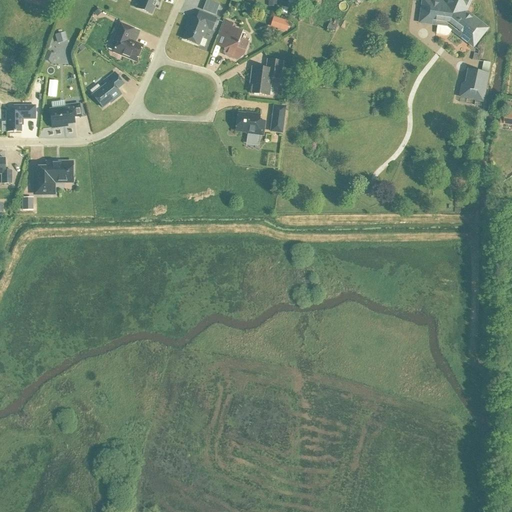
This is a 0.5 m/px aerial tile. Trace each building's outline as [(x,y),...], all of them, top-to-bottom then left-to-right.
[(139,0),(136,9),(151,15),(156,2),(159,3),(160,3),(160,0),(139,0)] [(223,0),(218,13),(225,15),(230,0),(223,0)] [(445,0),(444,3),(422,0),(419,23),(436,25),(436,26),(446,28),(467,44),(467,43),(473,47),(487,29),(466,12),(470,0),(445,0)] [(186,26),(188,27),(183,40),(198,46),(201,38),(204,39),(207,29),(211,31),(216,20),(199,13),(196,20),(189,17),(186,26)] [(272,27),(292,31),(294,21),(275,17),(272,27)] [(240,40),(242,33),(233,30),(235,26),(225,22),(219,37),(226,39),(222,48),(224,49),(225,56),(237,61),(243,56),(248,43),(240,40)] [(119,40),(114,52),(123,56),(124,58),(128,60),(130,59),(136,62),(143,46),(134,43),(135,40),(131,38),(134,30),(120,24),(114,38),(119,40)] [(65,32),(54,35),(57,44),(67,41),(65,32)] [(47,51),(44,60),(50,63),(54,54),(47,51)] [(252,68),(250,79),(253,79),(251,94),(269,97),(271,79),(280,80),(282,63),(267,61),(266,70),(252,68)] [(483,104),(489,74),(467,70),(464,83),(461,84),(458,99),(483,104)] [(92,96),(102,109),(113,101),(114,102),(121,96),(117,90),(124,85),(114,73),(104,82),(107,86),(94,96),(93,96),(92,96)] [(66,107),(66,109),(50,111),(52,129),(62,128),(62,126),(74,124),(74,119),(81,118),(79,105),(66,107)] [(275,132),(287,132),(288,105),(275,105),(275,132)] [(21,120),(28,120),(35,120),(35,107),(14,107),(14,113),(6,113),(6,123),(2,123),(2,132),(2,133),(21,133),(21,120)] [(259,123),(260,116),(251,115),(251,116),(237,115),(235,131),(246,132),(246,134),(263,137),(265,124),(259,123)] [(5,159),(0,158),(0,174),(1,175),(2,185),(12,184),(12,171),(5,171),(5,159)] [(64,182),(64,180),(73,180),(73,164),(71,164),(69,163),(65,163),(64,164),(60,164),(56,165),(55,163),(46,164),(46,170),(34,170),(35,189),(36,189),(36,195),(35,195),(35,196),(54,195),(54,191),(52,189),(54,187),(54,184),(62,184),(64,182)] [(22,199),(23,212),(33,212),(32,199),(22,199)]
